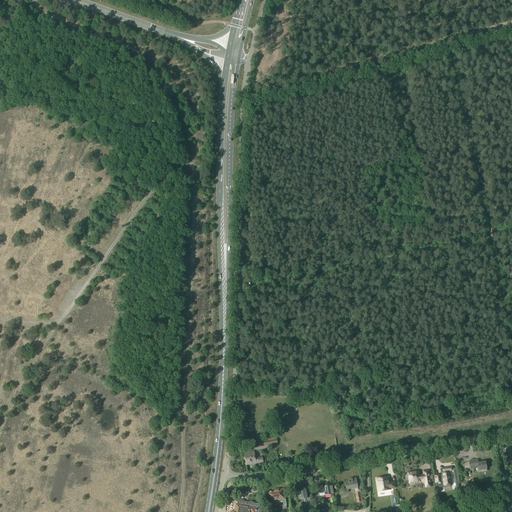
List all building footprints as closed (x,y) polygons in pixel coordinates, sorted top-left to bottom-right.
[(278,444),(277,438),(263,440),(264,446),(278,444)] [(262,457),(255,458),(254,452),(244,454),(244,456),(245,463),(246,465),(263,462),(262,457)] [(479,471),(487,470),(486,462),(478,463),(478,460),(469,461),(470,469),(478,468),(479,471)] [(441,475),(434,476),(435,483),(436,483),(436,487),(436,488),(442,487),(442,486),(444,486),(445,486),(445,487),(446,488),(450,487),(450,486),(450,485),(452,485),(451,480),(450,480),(449,473),(449,472),(452,471),(451,467),(442,469),(443,473),(444,472),(445,473),(442,474),(443,478),(441,478),(441,475)] [(431,487),(428,471),(423,472),(424,475),(419,476),(418,473),(411,474),(410,473),(409,473),(408,474),(408,475),(409,476),(410,480),(409,481),(409,483),(410,483),(412,483),(412,482),(419,481),(424,480),(426,488),(431,487)] [(383,478),(382,478),(383,488),(384,490),(384,491),(390,490),(390,489),(396,488),(395,482),(389,483),(389,477),(385,478),(385,477),(383,477),(383,478)] [(379,479),(376,479),(377,489),(378,491),(378,492),(379,492),(384,491),(384,490),(383,488),(382,478),(381,478),(379,478),(379,479)] [(346,484),(347,490),(358,488),(356,479),(348,480),(349,483),(346,484)] [(325,496),(331,495),(331,497),(334,497),(332,486),(331,486),(331,484),(328,485),(329,487),(325,487),(326,490),(319,491),(320,497),(325,496)] [(273,492),(268,493),(269,499),(273,498),(273,501),(278,500),(278,503),(282,502),(284,506),(287,505),(286,499),(284,499),(283,496),(286,496),(285,492),(283,492),(283,490),(277,491),(277,490),(272,490),(273,492)] [(303,500),(303,503),(307,502),(307,499),(306,491),(299,492),(300,496),(298,496),(299,500),(300,500),(303,500)] [(261,511),(263,508),(260,504),(256,504),(253,503),(253,502),(250,502),(249,502),(244,502),(244,501),(241,500),(240,501),(239,501),(238,505),(236,504),(234,511),(233,511),(231,511),(261,511)]
